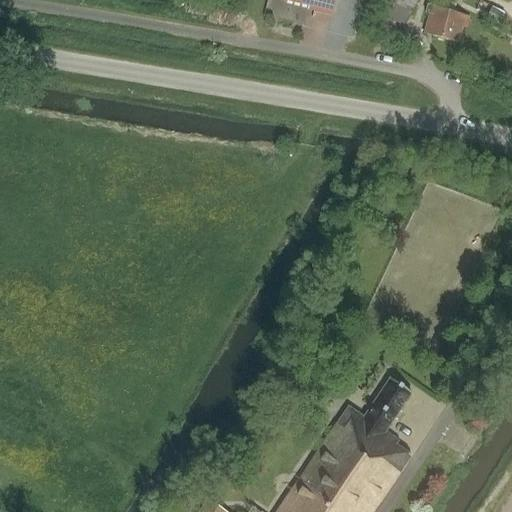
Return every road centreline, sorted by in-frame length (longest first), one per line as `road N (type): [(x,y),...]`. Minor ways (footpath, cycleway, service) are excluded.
road 1 (residential): [(447,125),(447,84),(418,71),(4,0)]
road 2 (unclassified): [(447,125),(0,50)]
